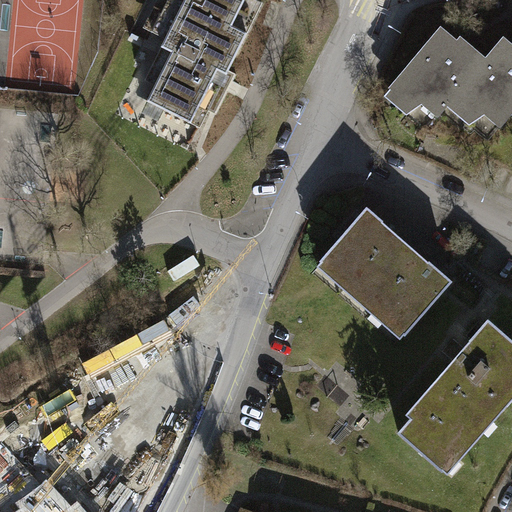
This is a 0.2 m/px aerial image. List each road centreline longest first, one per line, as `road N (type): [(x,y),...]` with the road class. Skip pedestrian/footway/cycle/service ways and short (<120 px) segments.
road 1 (residential): [(265,259),(178,227),(151,230),(0,341)]
road 2 (residential): [(265,259),(170,511)]
road 3 (residential): [(312,146),(511,228)]
road 4 (residential): [(371,0),(312,146)]
road 5 (residential): [(312,146),(265,259)]
